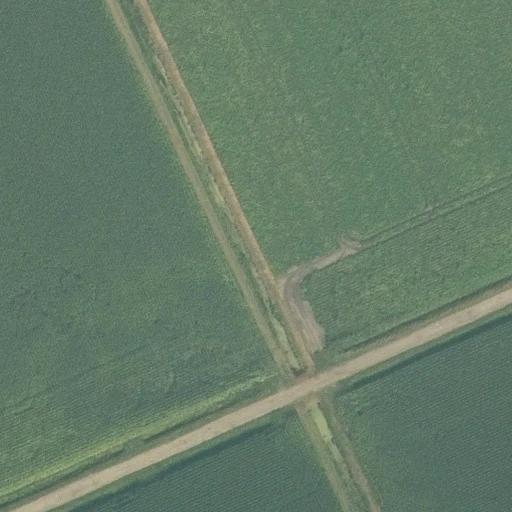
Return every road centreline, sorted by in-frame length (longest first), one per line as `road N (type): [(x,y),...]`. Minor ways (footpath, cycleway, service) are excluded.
road 1 (track): [(39,511),(319,383)]
road 2 (track): [(319,383),(511,297)]
